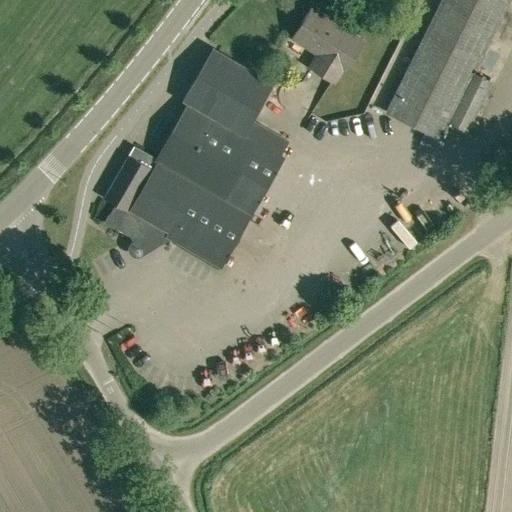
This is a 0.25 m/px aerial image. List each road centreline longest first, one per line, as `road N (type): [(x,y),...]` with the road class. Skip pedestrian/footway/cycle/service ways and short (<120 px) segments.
road 1 (unclassified): [(171,475),(511,223)]
road 2 (unclassified): [(171,475),(3,221)]
road 3 (secondary): [(3,221),(127,86),(193,0)]
